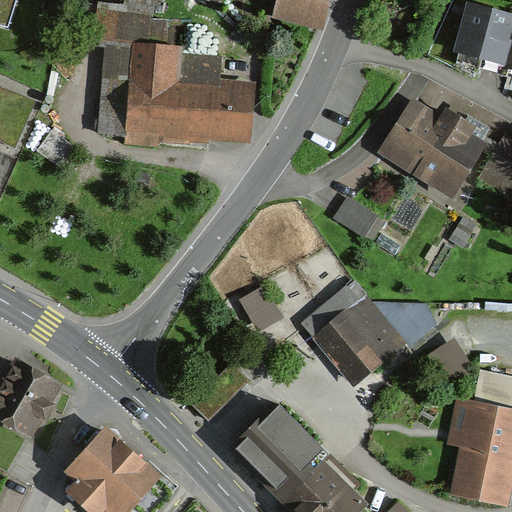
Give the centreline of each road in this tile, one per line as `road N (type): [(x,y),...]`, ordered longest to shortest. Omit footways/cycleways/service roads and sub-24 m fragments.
road 1 (tertiary): [(106,370),(264,176),(310,100),(351,0)]
road 2 (primary): [(245,511),(106,370)]
road 3 (residential): [(36,511),(64,439),(106,370)]
road 4 (primary): [(106,370),(0,298)]
